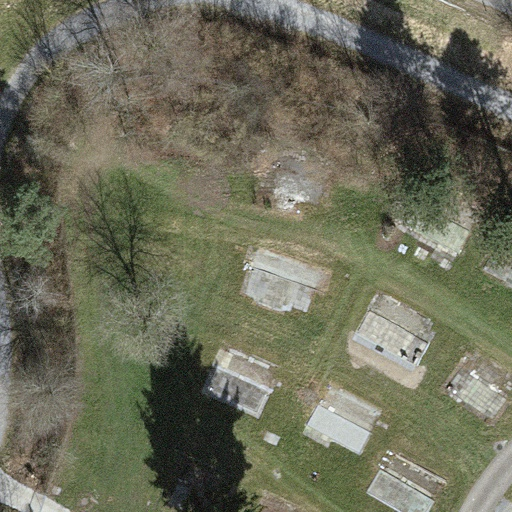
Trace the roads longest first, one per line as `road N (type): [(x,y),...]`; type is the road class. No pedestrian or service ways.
road 1 (track): [(511,107),(261,0)]
road 2 (track): [(0,127),(23,77),(64,36),(165,0)]
